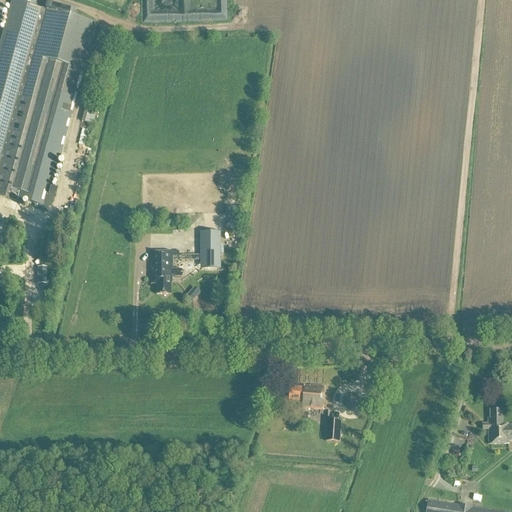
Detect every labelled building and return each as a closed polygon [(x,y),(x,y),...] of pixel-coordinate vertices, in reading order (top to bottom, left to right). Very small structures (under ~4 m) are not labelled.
[(37,3),(27,0),(21,0),(21,2),(20,5),(12,2),(0,47),(0,195),(47,208),(98,24),(37,6),(37,3)] [(92,124),(98,102),(91,100),(85,122),(92,124)] [(186,221),(187,230),(205,230),(204,220),(186,221)] [(200,234),(200,268),(220,269),(220,234),(200,234)] [(171,278),(182,278),(182,271),(172,271),(172,253),(150,253),(150,286),(152,286),(152,284),(156,284),(156,296),(170,296),(170,285),(171,285),(171,278)] [(39,285),(47,285),(47,268),(39,268),(39,285)] [(192,301),(200,293),(195,287),(186,295),(192,301)] [(323,411),(324,389),(303,388),(303,389),(290,388),(289,403),(302,404),(302,409),(323,411)] [(488,431),(488,446),(508,445),(508,441),(511,441),(511,426),(508,426),(508,425),(503,426),(502,412),(490,412),(490,420),(488,420),(488,425),(482,425),(482,431),(488,431)] [(340,444),(341,423),(326,421),(325,443),(340,444)] [(493,511),(464,507),(464,508),(428,503),(427,511),(493,511)]
